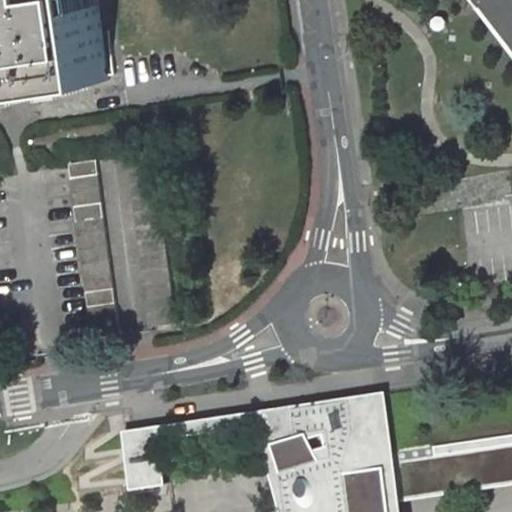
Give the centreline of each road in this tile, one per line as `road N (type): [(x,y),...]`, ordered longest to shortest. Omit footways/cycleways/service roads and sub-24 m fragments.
road 1 (residential): [(324,73),(11,126)]
road 2 (residential): [(78,386),(61,441),(26,473),(0,477)]
road 3 (unclassified): [(363,278),(337,159)]
